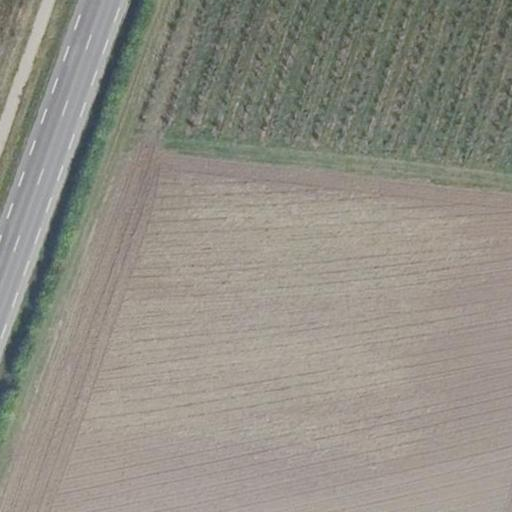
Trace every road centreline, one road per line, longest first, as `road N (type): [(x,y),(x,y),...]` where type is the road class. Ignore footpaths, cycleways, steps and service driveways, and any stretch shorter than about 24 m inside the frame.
road 1 (track): [(0,477),(172,0)]
road 2 (secondary): [(100,0),(0,280)]
